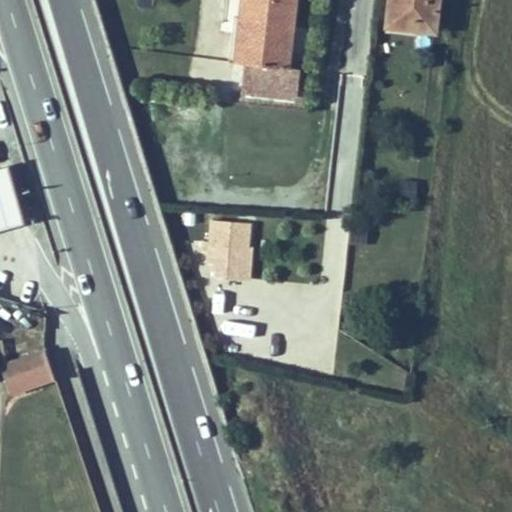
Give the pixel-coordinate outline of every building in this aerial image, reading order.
[(298,0),(245,0),(236,82),(288,87),(298,0)] [(423,45),(428,0),(391,0),(387,29),(414,32),(412,43),(423,45)] [(443,0),(428,0),(423,45),(437,47),(443,0)] [(9,166),(0,168),(0,231),(26,225),(9,166)] [(45,345),(0,358),(0,362),(9,393),(55,379),(45,345)]
